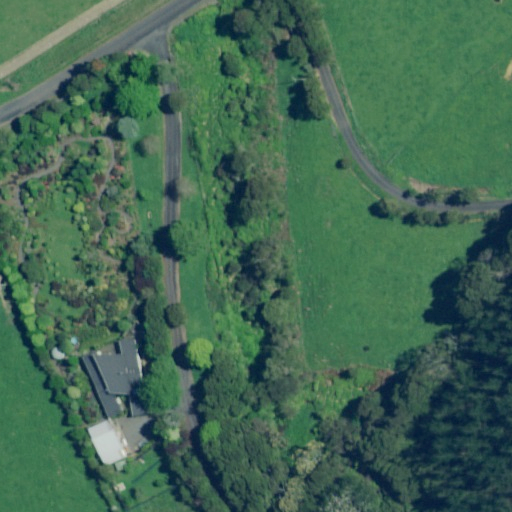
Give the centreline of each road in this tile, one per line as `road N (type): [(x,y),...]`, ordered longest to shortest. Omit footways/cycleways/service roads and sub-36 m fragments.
road 1 (track): [(511,201),(419,198),(389,181),(364,155),(301,0)]
road 2 (unclassified): [(192,0),(0,116)]
